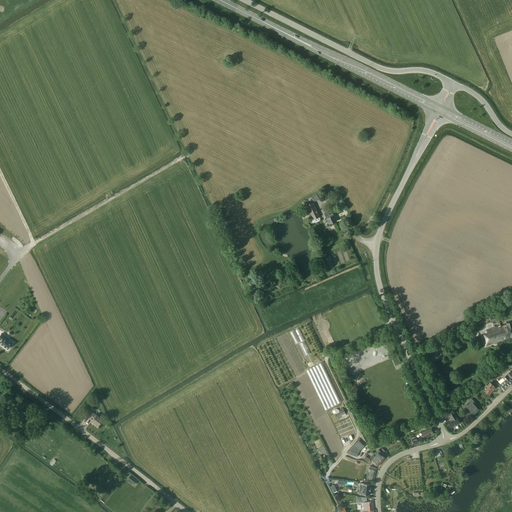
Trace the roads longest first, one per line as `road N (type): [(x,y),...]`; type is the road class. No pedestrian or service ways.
road 1 (unclassified): [(446,440),(376,271),(380,228),(415,156)]
road 2 (primary): [(216,0),(434,111)]
road 3 (primary): [(437,104),(223,0)]
road 4 (unclassified): [(449,81),(423,70),(378,68),(244,0)]
road 5 (unclassified): [(161,492),(0,370)]
